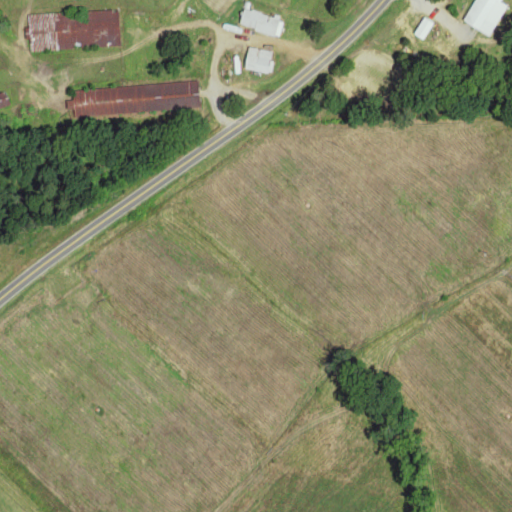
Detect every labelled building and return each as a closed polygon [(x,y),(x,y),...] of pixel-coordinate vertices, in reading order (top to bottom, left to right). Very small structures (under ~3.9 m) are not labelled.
[(487,37),(505,6),(498,2),(499,0),(473,0),(461,22),(487,37)] [(277,37),(282,20),(241,8),(236,25),(277,37)] [(413,36),(424,40),(431,22),(419,18),(413,36)] [(242,69),(266,73),(269,51),(245,47),(242,69)] [(198,106),(196,80),(70,91),(72,117),(198,106)] [(0,91),(0,108),(11,104),(4,90),(0,91)]
